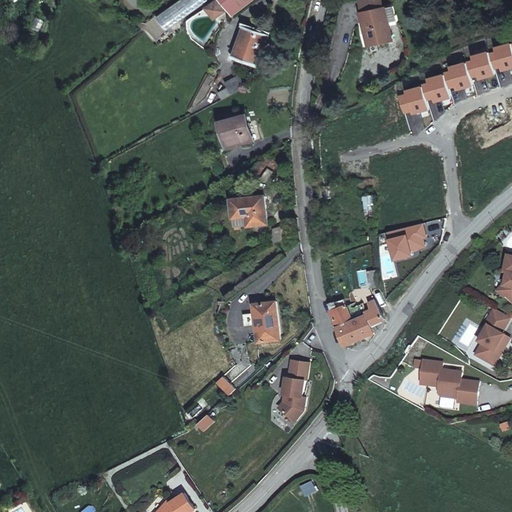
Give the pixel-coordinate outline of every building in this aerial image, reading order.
[(227,11),(219,0),(218,0),(205,9),(188,21),(188,29),(192,38),(205,48),(208,44),(204,40),(217,22),(227,11)] [(255,0),(219,0),(232,17),(233,17),(255,0)] [(381,0),(372,0),(359,3),(362,13),(383,9),(381,0)] [(392,8),(362,13),(368,46),(391,41),(387,24),(395,22),(392,8)] [(249,27),(238,57),(260,65),(271,35),(249,27)] [(219,93),(223,100),(246,87),(240,75),(226,83),(229,87),(219,93)] [(246,115),(222,121),(228,147),(252,141),(246,115)] [(237,200),(241,228),(268,224),(264,197),(237,200)] [(236,229),(241,228),(237,200),(232,200),(236,229)] [(372,288),(380,287),(378,273),(370,274),(372,288)] [(505,287),(506,286),(504,284),(498,291),(505,297),(506,295),(505,294),(505,287)] [(345,298),(330,303),(339,328),(354,322),(349,310),(345,298)] [(258,302),(261,340),(282,338),(279,300),(258,302)] [(373,325),(385,320),(377,300),(371,303),(375,310),(368,313),(373,325)] [(376,333),(373,325),(368,313),(365,306),(364,305),(349,310),(354,322),(339,328),(346,345),(376,333)] [(511,318),(495,309),(486,325),(489,326),(480,342),(482,344),(476,355),(493,364),(499,353),(496,351),(505,335),(502,333),(511,318)] [(511,338),(505,335),(496,351),(499,353),(493,364),(495,365),(511,338)] [(443,363),(424,360),(422,384),(440,387),(439,394),(441,397),(449,398),(450,395),(454,396),(453,398),(459,399),(458,402),(477,405),(480,382),(462,380),(462,372),(443,370),(443,363)] [(238,389),(225,376),(219,382),(232,395),(238,389)] [(286,394),(288,395),(292,396),(291,404),(286,410),(298,421),(307,411),(309,398),(305,398),(308,380),(290,377),(286,394)] [(292,396),(288,395),(287,401),(282,407),(286,410),(291,404),(292,396)] [(209,416),(199,426),(205,432),(216,422),(209,416)] [(193,511),(196,510),(185,494),(171,503),(169,501),(159,511),(193,511)]
